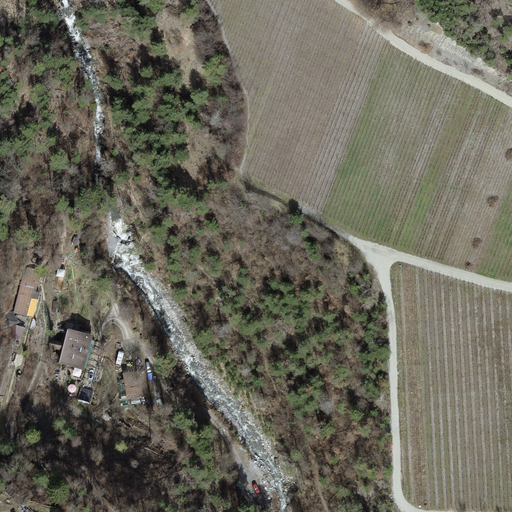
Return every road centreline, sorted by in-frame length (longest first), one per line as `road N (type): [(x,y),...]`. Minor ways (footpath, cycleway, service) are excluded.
road 1 (track): [(413,511),(403,505),(381,249),(511,290)]
road 2 (track): [(257,511),(212,420),(161,385),(146,338),(102,315)]
road 3 (track): [(511,102),(415,53),(339,0)]
